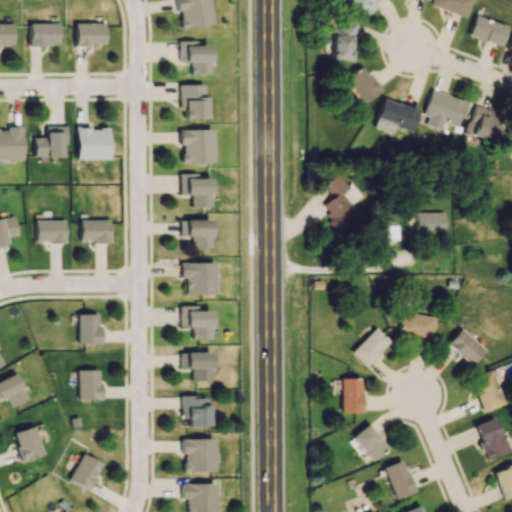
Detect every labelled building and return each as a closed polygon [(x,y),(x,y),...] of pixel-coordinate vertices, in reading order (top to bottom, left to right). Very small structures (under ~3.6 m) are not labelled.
[(206,0),(210,23),(178,28),(173,0),(206,0)] [(377,0),(345,0),(360,16),(377,0)] [(468,0),(430,0),(428,5),(462,18),(468,0)] [(499,45),(505,25),(473,15),(467,36),(499,45)] [(27,21),(58,20),(59,42),(44,42),(45,44),(28,45),(27,21)] [(354,40),(355,21),(333,20),(332,59),(350,60),(350,40),(354,40)] [(0,21),(11,21),(12,42),(0,42),(0,21)] [(103,42),(89,42),(90,44),(74,44),(74,21),(103,21),(103,42)] [(175,40),(193,39),(193,45),(206,45),(207,74),(187,75),(187,62),(176,62),(175,40)] [(343,78),(360,103),(378,91),(360,66),(343,78)] [(176,83),(202,83),(202,118),(176,118),(176,83)] [(464,101),(430,89),(421,114),(427,116),(424,125),(439,130),(442,122),(455,126),(464,101)] [(408,132),(416,110),(381,97),(373,119),(408,132)] [(490,141),(497,112),(471,107),(464,135),(490,141)] [(59,156),(31,157),(30,137),(43,137),(42,126),(63,125),(64,142),(59,142),(59,156)] [(73,159),(73,125),(88,125),(88,129),(97,129),(97,127),(106,126),(106,159),(73,159)] [(20,126),(20,160),(0,160),(0,129),(4,129),(4,126),(20,126)] [(501,152),(511,154),(511,127),(506,127),(501,152)] [(177,128),(211,128),(211,162),(178,162),(178,153),(181,153),(180,144),(177,144),(177,128)] [(322,184),(331,197),(320,205),(330,218),(326,221),(336,235),(360,217),(350,203),(358,197),(339,172),(322,184)] [(207,177),(207,205),(188,205),(188,194),(178,194),(178,173),(198,173),(198,178),(207,177)] [(444,233),(443,211),(415,212),(416,233),(444,233)] [(0,246),(0,215),(12,213),(16,232),(4,235),(6,245),(0,246)] [(33,239),(33,218),(63,217),(63,238),(33,239)] [(108,238),(79,238),(78,218),(108,217),(108,238)] [(207,219),(207,249),(188,249),(188,236),(179,236),(179,219),(207,219)] [(213,262),(213,294),(183,294),(183,278),(178,278),(178,262),(213,262)] [(208,338),(188,338),(188,327),(179,327),(178,305),(195,305),(195,310),(208,310),(208,338)] [(97,313),(75,313),(75,342),(97,342),(97,313)] [(399,335),(431,337),(432,315),(400,313),(399,335)] [(388,342),(374,327),(349,351),(363,365),(388,342)] [(445,343),(469,365),(483,349),(459,328),(445,343)] [(208,352),(208,380),(189,380),(189,369),(180,369),(180,352),(208,352)] [(97,369),(97,399),(76,399),(76,369),(97,369)] [(482,411),(502,403),(489,369),(469,377),(482,411)] [(0,378),(12,373),(24,398),(8,406),(3,397),(0,398),(0,378)] [(360,412),(359,377),(338,378),(339,413),(360,412)] [(205,394),(205,426),(185,427),(185,419),(179,420),(178,395),(205,394)] [(504,453),(495,418),(473,423),(483,459),(504,453)] [(350,436),(368,461),(385,449),(367,423),(350,436)] [(9,431),(17,460),(39,454),(31,425),(9,431)] [(212,438),(212,471),(180,471),(180,438),(212,438)] [(80,452),(101,463),(87,489),(67,478),(80,452)] [(393,499),(412,491),(400,460),(380,467),(393,499)] [(511,495),(511,464),(492,470),(500,499),(511,495)] [(213,483),(213,511),(182,511),(182,483),(213,483)]
